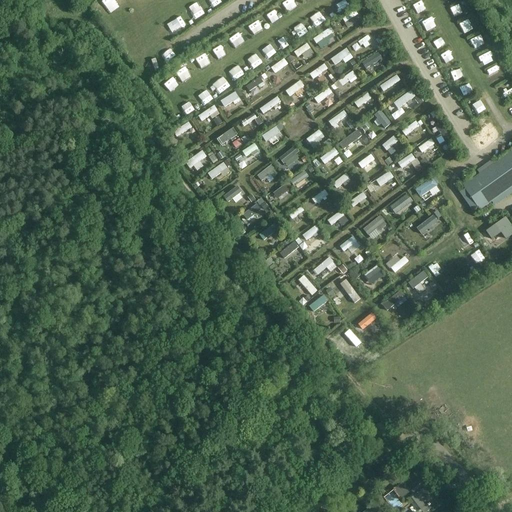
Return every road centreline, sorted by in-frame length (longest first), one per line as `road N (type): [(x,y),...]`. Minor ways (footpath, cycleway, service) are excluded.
road 1 (track): [(454,170),(445,182),(463,228),(337,333)]
road 2 (track): [(210,140),(365,31),(399,28)]
road 3 (track): [(416,57),(241,177)]
road 4 (track): [(454,170),(432,167),(291,278)]
road 5 (track): [(439,98),(278,217)]
road 6 (unclassified): [(496,511),(420,437),(352,485)]
road 7 (track): [(324,0),(176,100)]
road 8 (track): [(150,139),(164,122),(141,72),(185,41)]
